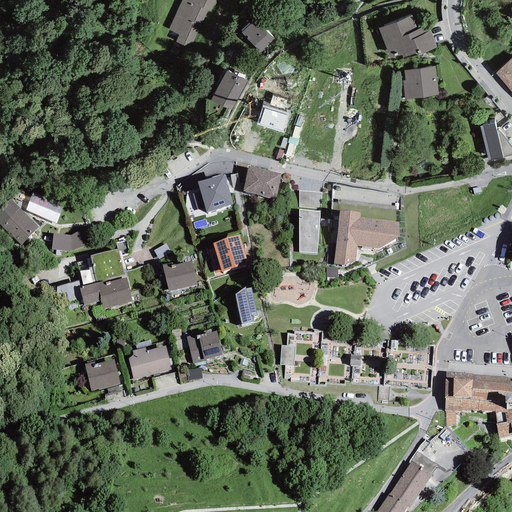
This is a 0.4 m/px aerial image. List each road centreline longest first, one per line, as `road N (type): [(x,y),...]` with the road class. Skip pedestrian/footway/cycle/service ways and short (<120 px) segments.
road 1 (residential): [(431,413),(218,382),(0,434)]
road 2 (residential): [(511,171),(406,190),(218,151),(107,222)]
road 3 (track): [(218,151),(192,143),(66,155),(0,130)]
road 4 (residential): [(490,284),(460,312),(431,413)]
road 5 (residential): [(453,0),(458,39),(511,105)]
